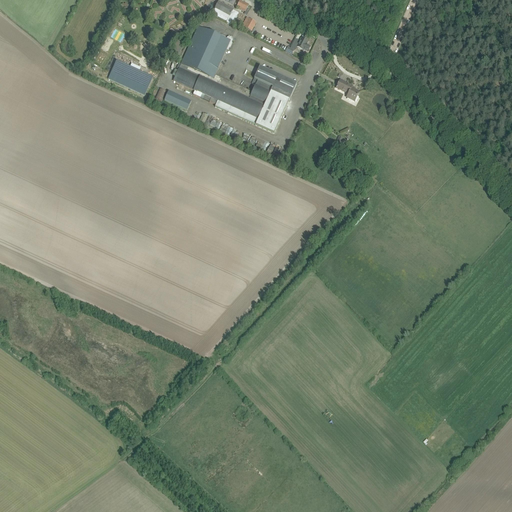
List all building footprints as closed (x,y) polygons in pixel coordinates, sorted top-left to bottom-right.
[(231,24),(237,13),(233,11),(233,10),(223,5),(218,2),(215,9),(230,16),(229,18),(227,22),(231,24)] [(241,2),(238,9),(245,12),(244,14),(247,16),(250,10),(247,9),(249,6),(241,2)] [(130,7),(123,4),(120,8),(128,12),(130,7)] [(247,17),(242,26),(252,32),(257,23),(247,17)] [(193,95),(216,105),(215,107),(274,134),(292,96),(291,96),(297,84),(259,67),(254,79),(252,84),(255,85),(253,93),(215,76),(227,50),(228,51),(229,50),(229,49),(230,48),(232,44),(232,43),(233,40),(232,38),(233,39),(233,38),(229,36),(228,37),(229,37),(227,37),(226,40),(198,27),(181,64),(179,63),(175,71),(175,70),(172,76),(175,77),(174,82),(195,91),(193,95)] [(301,39),(297,47),(303,51),(304,50),(308,52),(311,47),(307,45),(307,46),(306,45),(308,42),(301,39)] [(116,61),(108,79),(144,96),(153,78),(116,61)] [(346,98),(355,102),(359,92),(351,88),(352,87),(345,83),(346,83),(340,80),(336,88),(348,94),(346,98)] [(155,98),(162,102),(166,91),(159,88),(155,98)] [(164,101),(187,111),(191,102),(169,91),(164,101)] [(344,147),(347,141),(339,136),(336,142),(344,147)]
